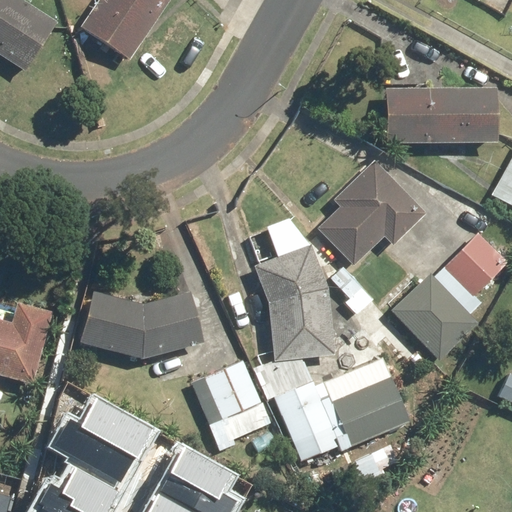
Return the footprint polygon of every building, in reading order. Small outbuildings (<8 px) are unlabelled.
[(20,0),(0,0),(0,53),(25,70),(56,22),(20,0)] [(107,0),(88,32),(132,60),(169,0),(107,0)] [(390,81),(389,142),(497,143),(497,82),(390,81)] [(511,161),(491,200),(511,211),(511,161)] [(383,169),(377,163),(342,197),(347,201),(319,226),(355,265),(384,239),(391,246),(426,212),(395,181),(383,168),(383,169)] [(502,264),(476,237),(436,276),(435,275),(396,313),(439,356),(473,323),(457,307),(502,264)] [(256,268),(271,308),(278,362),(337,355),(329,292),(312,246),(256,268)] [(344,266),(332,279),(365,310),(377,298),(344,266)] [(145,355),(147,349),(207,343),(203,297),(137,304),(138,305),(98,294),(86,339),(145,355)] [(17,307),(15,323),(0,318),(0,374),(35,384),(45,342),(47,342),(52,313),(17,307)] [(306,461),(410,422),(385,358),(282,397),(306,461)] [(244,362),(194,384),(222,447),(272,425),(244,362)] [(511,387),(504,384),(498,398),(511,403),(511,387)] [(72,418),(56,447),(124,484),(153,431),(98,401),(85,425),(72,418)] [(40,419),(22,414),(13,448),(31,453),(40,419)] [(187,446),(161,489),(200,511),(228,511),(240,492),(228,484),(234,473),(187,446)] [(101,511),(115,490),(73,466),(59,491),(48,485),(32,511),(101,511)] [(191,511),(158,493),(146,511),(191,511)]
